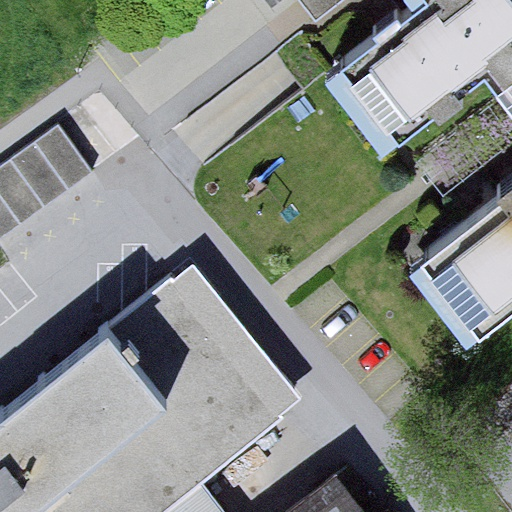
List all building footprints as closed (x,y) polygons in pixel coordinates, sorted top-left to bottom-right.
[(260,0),(298,45),(354,0),(260,0)] [(511,13),(502,0),(421,0),(319,77),(382,161),(484,85),(511,120),(511,190),(415,263),(472,338),(511,307),(511,13)] [(0,237),(1,239),(99,170),(65,122),(0,167),(0,237)] [(173,511),(311,404),(199,267),(0,426),(0,511),(173,511)] [(370,511),(342,474),(291,511),(370,511)]
